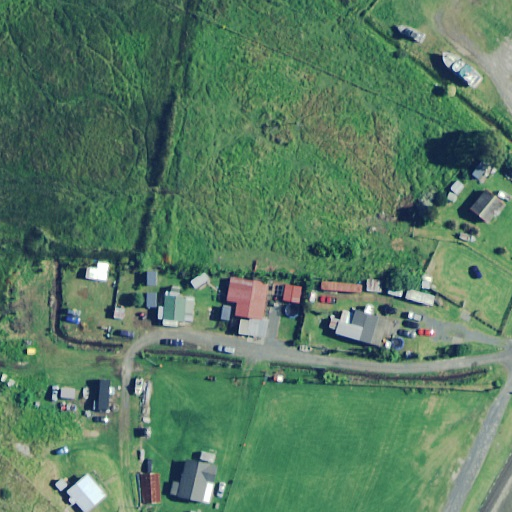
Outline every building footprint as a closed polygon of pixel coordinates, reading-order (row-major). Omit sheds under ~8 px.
[(493,163),(487,156),(468,174),(475,181),(493,163)] [(452,202),(457,195),(464,186),(455,179),(448,188),(450,190),(445,196),(452,202)] [(504,205),(485,189),(469,209),(487,224),(504,205)] [(207,280),(202,272),(189,281),(194,289),(207,280)] [(232,315),(247,317),(245,335),(265,337),(267,319),(261,318),(265,283),(228,279),(226,300),(234,301),(232,315)] [(381,280),(370,279),(369,291),(380,292),(381,280)] [(177,296),(163,294),(160,325),(175,326),(177,296)] [(399,321),(353,308),(351,313),(341,310),(338,320),(329,317),(326,327),(334,329),(333,333),(388,349),(393,333),(396,334),(399,321)] [(213,454),(199,451),(197,458),(211,462),(213,454)] [(174,475),(171,495),(211,502),(218,466),(182,459),(179,475),(174,475)] [(158,504),(156,472),(140,473),(142,505),(158,504)] [(85,511),(104,496),(86,474),(66,491),(83,511),(85,511)]
